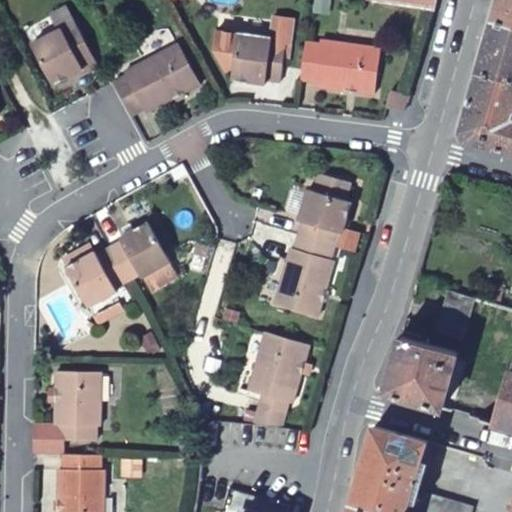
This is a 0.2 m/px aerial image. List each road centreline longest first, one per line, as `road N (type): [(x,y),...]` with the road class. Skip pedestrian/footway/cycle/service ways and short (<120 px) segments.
road 1 (residential): [(430,145),(228,116),(29,230),(16,267),(12,511)]
road 2 (secondary): [(430,145),(357,399)]
road 3 (residential): [(511,446),(357,399)]
road 4 (secondary): [(472,0),(430,145)]
